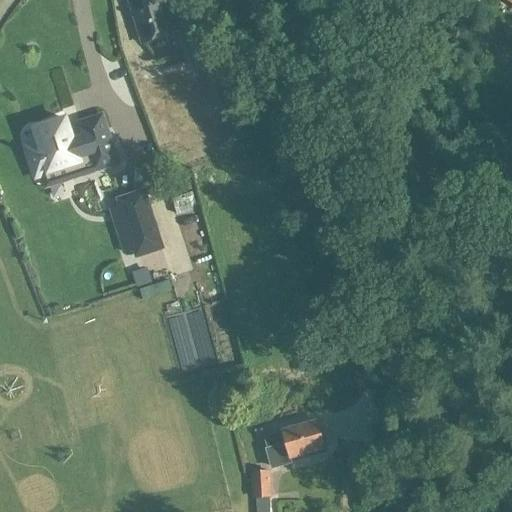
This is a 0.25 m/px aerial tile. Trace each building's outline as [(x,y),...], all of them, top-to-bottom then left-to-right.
[(164,0),(127,0),(141,43),(175,33),(164,0)] [(28,6),(9,27),(27,43),(46,22),(28,6)] [(80,14),(89,28),(101,21),(92,7),(80,14)] [(195,10),(180,15),(189,43),(204,39),(195,10)] [(81,16),(57,22),(61,39),(85,33),(81,16)] [(26,48),(33,74),(63,66),(56,40),(26,48)] [(35,129),(39,143),(33,146),(42,173),(68,165),(72,178),(99,170),(94,156),(113,150),(102,116),(79,123),(82,131),(70,134),(65,119),(35,129)] [(142,190),(119,198),(137,251),(159,243),(142,190)] [(274,432),(275,435),(265,437),(268,449),(267,449),(271,467),(289,462),(288,459),(324,448),(316,421),(284,430),(274,432)] [(272,498),(271,473),(253,474),(255,499),(257,499),(257,511),(270,511),(270,498),(272,498)]
